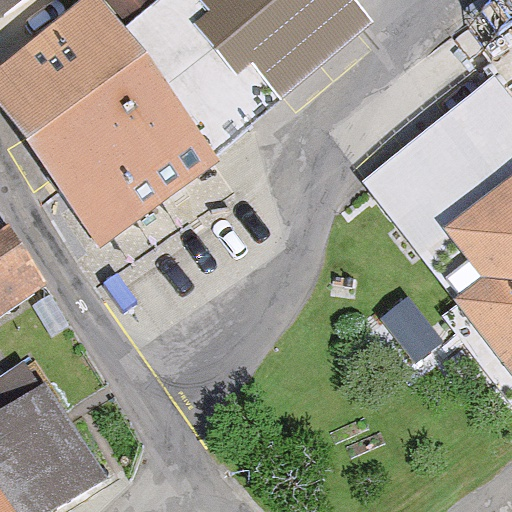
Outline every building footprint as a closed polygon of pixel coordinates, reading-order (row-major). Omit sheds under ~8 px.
[(0,0),(0,18),(31,0),(0,0)] [(161,0),(113,39),(86,7),(0,76),(0,125),(103,251),(373,32),(346,0),(161,0)] [(511,110),(491,85),(364,186),(460,306),(484,287),(444,237),(511,183),(511,110)] [(511,183),(444,237),(484,287),(460,306),(455,310),(511,382),(511,183)] [(0,317),(41,288),(4,236),(0,238),(0,317)] [(443,348),(406,306),(380,328),(417,370),(443,348)] [(36,394),(18,365),(0,376),(0,511),(66,511),(110,485),(48,387),(36,394)]
